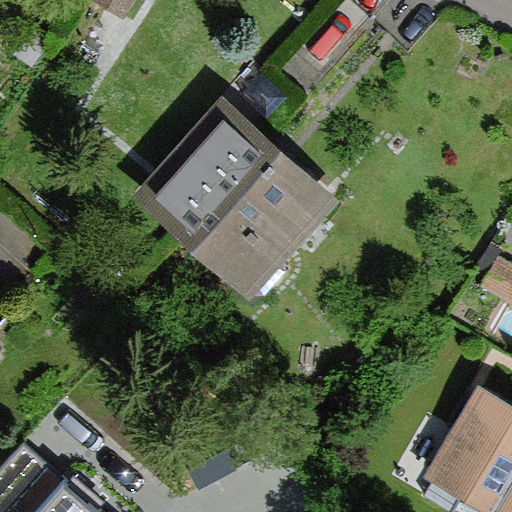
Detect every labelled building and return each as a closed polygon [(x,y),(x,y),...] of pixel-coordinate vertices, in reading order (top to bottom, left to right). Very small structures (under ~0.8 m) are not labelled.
[(132,0),(102,0),(124,14),(132,0)] [(196,223),(263,149),(228,117),(162,192),(196,223)] [(263,149),(196,223),(237,259),(250,271),(271,248),(316,197),(263,149)] [(288,260),(271,248),(250,271),(237,259),(228,271),(256,295),(268,294),(288,273),(288,260)] [(511,410),(480,393),(441,463),(473,480),(464,497),(489,511),(494,511),(503,498),(511,482),(511,410)] [(0,511),(21,511),(63,461),(29,435),(0,471),(0,511)] [(455,510),(464,497),(473,480),(441,463),(425,494),(455,510)] [(173,501),(167,496),(152,511),(234,511),(196,477),(173,501)] [(511,511),(511,503),(503,498),(494,511),(511,511)]
